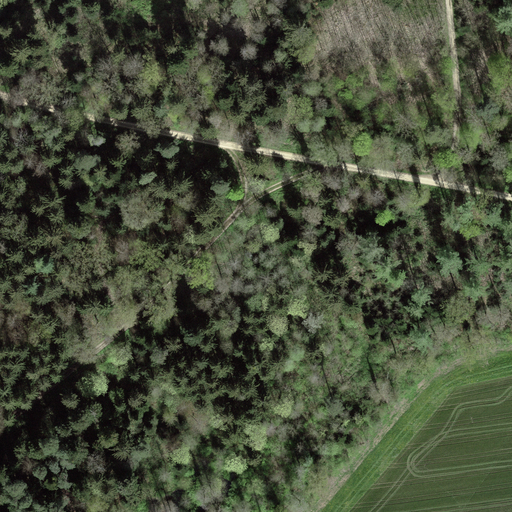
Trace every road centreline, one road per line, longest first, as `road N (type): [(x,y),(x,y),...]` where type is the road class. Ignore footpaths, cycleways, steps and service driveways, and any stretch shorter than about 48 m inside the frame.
road 1 (track): [(0,93),(223,145),(511,198)]
road 2 (track): [(320,162),(237,211),(142,311),(0,431)]
road 3 (track): [(52,387),(93,265),(80,202),(121,121)]
road 4 (track): [(446,186),(456,147),(448,0)]
